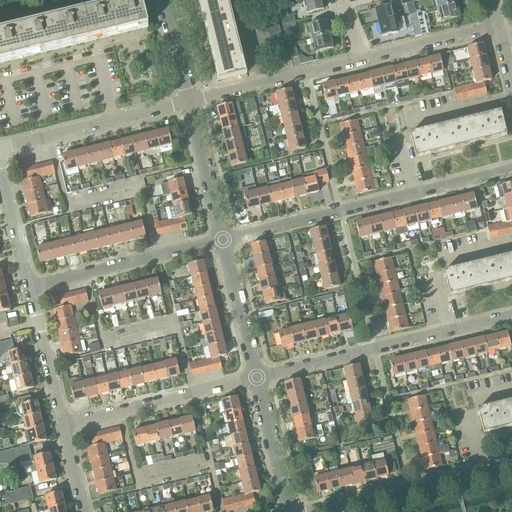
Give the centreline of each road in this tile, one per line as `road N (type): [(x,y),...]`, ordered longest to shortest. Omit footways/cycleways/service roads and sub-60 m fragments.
road 1 (residential): [(222,239),(511,168)]
road 2 (residential): [(256,377),(511,315)]
road 3 (residential): [(306,511),(511,461)]
road 4 (residential): [(29,287),(222,239)]
road 5 (residential): [(63,424),(256,377)]
road 6 (residential): [(0,148),(189,102)]
road 7 (residential): [(189,102),(361,59)]
road 8 (unclassified): [(256,377),(222,239)]
road 9 (residential): [(63,424),(29,287)]
road 10 (unclassified): [(222,239),(189,102)]
road 11 (residential): [(361,59),(497,26)]
road 12 (unclassified): [(289,511),(256,377)]
road 13 (residential): [(29,287),(0,164)]
